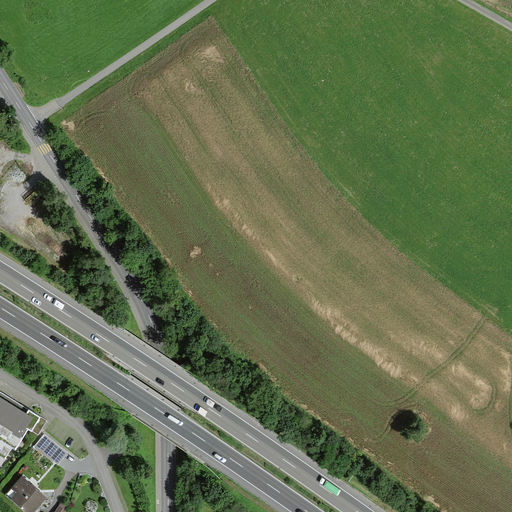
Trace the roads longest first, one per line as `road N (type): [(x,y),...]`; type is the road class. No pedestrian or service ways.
road 1 (tertiary): [(0,77),(155,332),(166,386),(168,511)]
road 2 (motorway): [(356,511),(0,273)]
road 3 (motorway): [(0,310),(303,511)]
